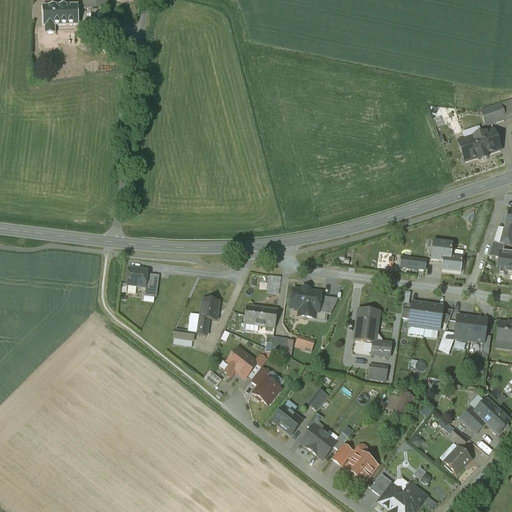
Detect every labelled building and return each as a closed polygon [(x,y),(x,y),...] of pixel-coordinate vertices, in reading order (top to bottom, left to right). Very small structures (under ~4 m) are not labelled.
[(105,0),(84,0),(85,11),(106,10),(105,0)] [(78,6),(43,8),(43,27),(79,26),(78,6)] [(511,101),(502,105),(506,118),(511,116),(511,101)] [(500,106),(481,113),(486,128),(505,121),(500,106)] [(461,134),(464,141),(481,136),(479,128),(461,134)] [(481,136),(464,141),(465,145),(463,146),(462,147),(464,153),(465,153),(468,152),(471,161),(478,159),(479,162),(487,160),(486,156),(500,151),(494,132),(481,136)] [(511,243),(511,231),(504,229),(500,245),(504,246),(511,248),(511,243)] [(442,244),(432,242),(430,262),(442,264),(441,273),(460,275),(462,260),(451,258),(452,245),(442,244)] [(504,246),(500,245),(493,244),(487,258),(499,259),(500,253),(503,254),(504,246)] [(497,275),(506,277),(506,275),(511,275),(511,274),(511,254),(503,254),(500,253),(499,259),(497,275)] [(426,262),(401,259),(400,269),(425,272),(426,262)] [(148,272),(128,270),(126,287),(145,289),(147,276),(148,272)] [(159,278),(147,276),(145,289),(145,294),(156,296),(159,278)] [(281,295),(282,278),(271,277),(269,294),(281,295)] [(309,291),(302,290),(301,292),(293,291),(290,310),(299,311),(305,312),(304,319),(314,321),(315,314),(318,314),(321,298),(321,295),(309,293),(309,291)] [(338,301),(321,298),(318,314),(331,316),(338,301)] [(201,317),(198,336),(205,337),(207,320),(216,322),(219,304),(203,302),(201,317)] [(412,307),(403,305),(401,320),(410,321),(412,307)] [(428,307),(412,305),(412,307),(410,321),(409,328),(424,331),(428,307)] [(277,312),(247,307),(244,326),(274,330),(277,312)] [(442,309),(428,307),(424,331),(438,333),(439,325),(441,311),(442,309)] [(452,312),(441,311),(439,325),(447,326),(452,312)] [(379,314),(359,312),(355,342),(375,344),(377,331),(379,314)] [(194,335),(198,336),(201,317),(190,316),(188,335),(194,335)] [(454,336),(454,342),(469,344),(472,320),(457,318),(454,336)] [(472,320),(469,344),(483,346),(485,338),(487,322),(472,320)] [(511,325),(499,324),(496,344),(511,346),(511,345),(511,325)] [(188,335),(176,333),(175,341),(193,343),(194,335),(188,335)] [(438,351),(449,355),(454,342),(454,336),(444,334),(438,351)] [(298,337),(297,342),(313,347),(314,342),(298,337)] [(483,346),(481,355),(488,356),(490,339),(485,338),(483,346)] [(287,341),(273,339),(270,355),(285,357),(287,341)] [(313,347),(297,342),(294,349),(311,354),(313,347)] [(511,346),(496,344),(495,350),(510,352),(511,346)] [(255,364),(238,351),(226,366),(226,367),(221,373),(230,380),(235,373),(245,381),(250,374),(257,366),(255,364)] [(260,358),(256,363),(260,366),(259,367),(262,369),(267,363),(260,358)] [(255,364),(257,366),(250,374),(256,377),(262,369),(259,367),(260,366),(256,363),(255,364)] [(256,377),(251,383),(258,389),(265,380),(266,380),(269,375),(266,372),(262,369),(256,377)] [(387,372),(369,370),(367,380),(386,383),(387,372)] [(269,375),(266,380),(279,390),(284,384),(267,371),(266,372),(269,375)] [(210,373),(204,381),(215,390),(222,382),(210,373)] [(258,389),(253,395),(267,407),(280,391),(279,390),(266,380),(265,380),(258,389)] [(321,394),(310,408),(317,414),(328,400),(321,394)] [(399,401),(393,412),(404,418),(413,400),(402,394),(399,401)] [(392,397),(386,409),(393,412),(399,401),(392,397)] [(302,423),(283,408),(272,422),(291,437),(302,423)] [(482,421),(481,422),(485,426),(497,437),(509,424),(493,409),(482,421)] [(482,421),(471,411),(461,422),(476,436),(485,426),(481,422),(482,421)] [(316,415),(306,428),(311,431),(314,428),(315,429),(322,420),(316,415)] [(311,431),(301,445),(306,449),(306,450),(306,449),(312,454),(325,437),(315,429),(314,428),(311,431)] [(469,443),(455,432),(451,437),(462,450),(469,443)] [(342,435),(334,445),(336,446),(333,449),(338,452),(342,446),(348,440),(342,435)] [(325,437),(312,454),(317,458),(318,458),(323,462),(333,449),(336,446),(334,445),(325,437)] [(412,451),(404,444),(397,452),(412,451)] [(338,452),(331,461),(341,468),(352,454),(342,446),(338,452)] [(377,468),(364,458),(367,455),(366,450),(363,447),(359,448),(349,460),(351,462),(344,471),(353,477),(349,483),(359,491),(377,468)] [(471,462),(457,450),(443,465),(456,477),(471,462)] [(393,486),(381,476),(370,491),(382,500),(393,486)] [(429,479),(427,477),(423,477),(421,480),(421,483),(424,485),(428,485),(430,482),(429,479)] [(396,483),(392,488),(403,496),(410,487),(399,479),(396,483)] [(403,496),(392,488),(396,483),(393,486),(382,500),(378,505),(387,511),(415,511),(426,499),(410,487),(403,496)]
